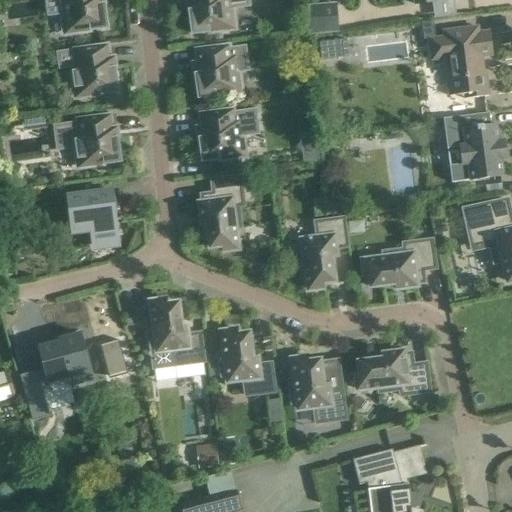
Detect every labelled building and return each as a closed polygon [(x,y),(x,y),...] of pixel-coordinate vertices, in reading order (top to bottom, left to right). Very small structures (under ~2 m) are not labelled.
[(47,0),(49,16),(63,14),(66,34),(107,28),(104,3),(103,0),(47,0)] [(248,0),(193,0),(195,9),(190,9),(193,34),(235,29),(232,8),(249,6),(248,0)] [(336,3),(307,6),(309,36),(339,34),(336,3)] [(434,23),(422,24),(424,40),(429,40),(431,61),(447,59),(449,80),(447,81),(449,97),(464,95),(473,94),(473,99),(489,97),(486,73),(484,73),(482,57),(493,56),(490,32),(479,33),(475,34),(475,29),(478,29),(478,28),(451,31),(452,37),(443,38),(436,39),(434,23)] [(330,60),(328,42),(320,43),(322,61),(330,60)] [(59,54),(58,54),(60,69),(72,67),(76,98),(102,94),(103,103),(119,101),(118,92),(115,67),(114,60),(109,61),(107,48),(59,54)] [(201,72),(196,73),(199,98),(241,93),(238,72),(248,70),(245,48),(229,50),(228,48),(198,52),(200,65),(201,72)] [(315,112),(313,97),(294,99),(296,115),(315,112)] [(233,114),(232,112),(202,116),(205,137),(200,137),(203,162),(245,157),(242,136),(259,134),(257,111),(233,114)] [(497,126),(491,126),(489,113),(443,119),(447,149),(460,148),(462,165),(450,167),(452,184),(504,177),(502,161),(507,160),(507,159),(504,159),(502,142),(504,142),(504,141),(499,141),(497,126)] [(45,117),(36,118),(38,130),(46,129),(45,117)] [(111,131),(110,118),(79,122),(79,124),(55,128),(58,150),(76,148),(79,168),(121,162),(116,130),(111,131)] [(345,140),(329,142),(330,153),(346,151),(345,140)] [(319,161),(318,154),(302,155),(303,163),(319,161)] [(208,225),(211,248),(221,247),(222,252),(238,250),(235,229),(241,228),(238,207),(244,206),(240,178),(212,181),(214,194),(202,196),(203,204),(200,204),(203,225),(208,225)] [(118,242),(112,192),(67,198),(70,225),(89,223),(92,245),(118,242)] [(23,195),(10,197),(12,212),(25,210),(23,195)] [(326,218),(323,199),(312,201),(315,219),(326,218)] [(511,219),(508,200),(463,210),(472,247),(494,242),(498,263),(504,262),(508,283),(511,281),(511,219)] [(327,206),(328,217),(346,215),(345,204),(327,206)] [(303,247),(297,248),(300,270),(306,270),(309,291),(324,288),(324,284),(334,282),(331,259),(330,250),(335,249),(348,247),(345,219),(315,223),(318,239),(302,241),(303,247)] [(384,259),(363,262),(365,278),(370,277),(371,288),(395,284),(403,283),(404,288),(417,286),(416,284),(424,283),(423,271),(436,269),(432,241),(403,245),(404,251),(383,253),(384,259)] [(14,271),(13,259),(0,260),(2,272),(14,271)] [(167,305),(167,301),(151,303),(154,324),(148,324),(151,347),(157,346),(157,352),(173,350),(175,366),(204,363),(200,334),(187,336),(186,327),(181,328),(178,304),(167,305)] [(238,331),(222,333),(225,354),(219,355),(222,377),(228,376),(229,382),(244,380),(246,397),(275,393),(271,364),(258,366),(257,357),(252,358),(249,334),(238,336),(238,331)] [(62,340),(38,347),(48,383),(68,377),(70,385),(93,378),(79,332),(62,337),(62,340)] [(401,396),(430,393),(426,364),(413,366),(411,354),(403,355),(403,353),(382,356),(383,360),(359,363),(360,374),(356,375),(358,390),(379,388),(380,393),(401,391),(401,396)] [(323,385),(320,362),(309,363),(308,358),(292,360),(295,381),(290,382),(293,404),(298,404),(299,410),(314,408),(317,424),(346,420),(342,392),(329,394),(327,385),(323,385)] [(0,399),(14,396),(8,374),(7,372),(0,374),(0,399)] [(33,419),(48,414),(36,372),(21,377),(33,419)] [(238,467),(235,439),(217,441),(218,446),(220,469),(238,467)] [(423,511),(422,511),(411,509),(408,485),(407,480),(427,475),(420,448),(425,446),(425,445),(406,450),(394,453),(393,450),(353,461),(359,486),(367,484),(368,490),(370,511),(423,511)] [(220,469),(218,446),(197,448),(200,471),(220,469)] [(182,511),(242,511),(237,490),(180,505),(182,511)]
